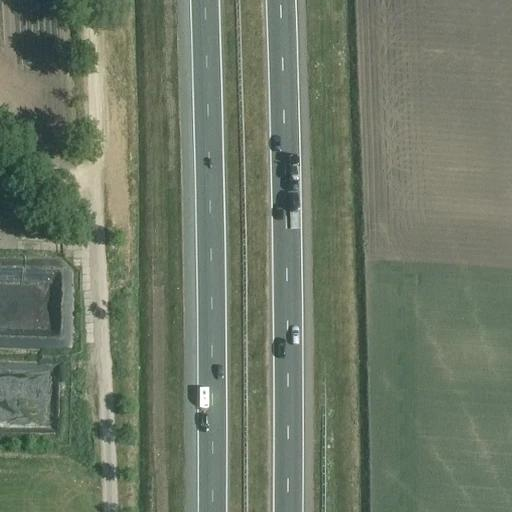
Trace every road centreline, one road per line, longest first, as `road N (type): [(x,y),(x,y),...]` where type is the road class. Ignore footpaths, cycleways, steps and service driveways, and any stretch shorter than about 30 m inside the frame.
road 1 (motorway): [(288,511),(292,286),(280,0)]
road 2 (motorway): [(204,0),(211,511)]
road 3 (unclassified): [(108,511),(98,232)]
road 4 (track): [(98,232),(85,0)]
road 5 (track): [(98,232),(0,111)]
